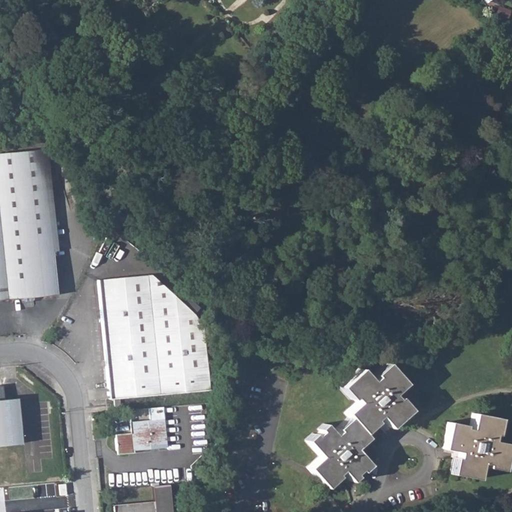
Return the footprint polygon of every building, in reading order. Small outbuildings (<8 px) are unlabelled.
[(43,150),(52,251),(58,251),(49,149),(43,150)] [(43,150),(0,153),(0,300),(21,298),(32,297),(56,295),(52,251),(43,150)] [(151,275),(97,280),(108,399),(208,390),(202,328),(193,314),(183,305),(151,275)] [(183,305),(193,314),(197,310),(187,301),(183,305)] [(345,413),(348,417),(335,428),(338,431),(333,435),(323,424),(317,429),(319,431),(315,435),(312,433),(305,440),(319,456),(307,467),(325,487),(337,476),(335,474),(340,470),(350,481),(356,476),(354,474),(359,469),(361,471),(368,465),(354,448),(366,437),(362,433),(375,422),(373,420),(378,415),(389,427),(409,409),(398,397),(396,399),(392,394),(403,384),(385,363),(373,374),(375,376),(370,380),(360,369),(339,387),(350,399),(352,397),(357,402),(345,413)] [(0,445),(20,443),(16,398),(2,399),(1,387),(0,387),(0,445)] [(166,457),(166,459),(192,457),(190,436),(203,434),(200,403),(148,408),(149,420),(129,422),(130,433),(118,434),(114,439),(115,450),(120,454),(132,453),(133,460),(166,457)] [(447,422),(442,449),(457,452),(456,458),(454,457),(450,474),(476,479),(480,463),(487,464),(486,467),(502,470),(507,444),(491,441),(493,434),(495,435),(498,418),(472,413),(469,429),(462,428),(463,425),(447,422)] [(168,484),(192,482),(190,467),(193,467),(192,457),(166,459),(167,469),(149,471),(151,486),(168,484)] [(170,511),(168,484),(151,486),(152,501),(112,505),(112,511),(170,511)] [(48,511),(47,496),(0,500),(0,511),(48,511)]
